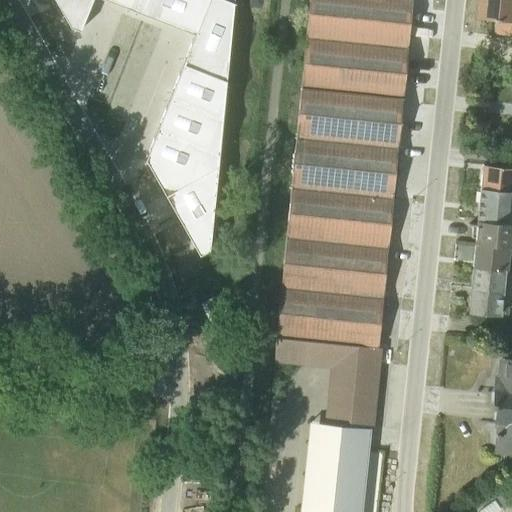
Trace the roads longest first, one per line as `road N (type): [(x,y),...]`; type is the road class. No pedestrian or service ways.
road 1 (unclassified): [(4,0),(165,290),(179,335),(164,511)]
road 2 (residential): [(453,0),(399,511)]
road 3 (track): [(174,384),(0,359)]
